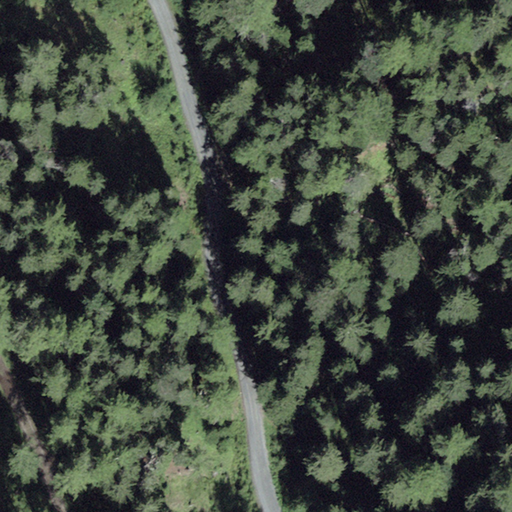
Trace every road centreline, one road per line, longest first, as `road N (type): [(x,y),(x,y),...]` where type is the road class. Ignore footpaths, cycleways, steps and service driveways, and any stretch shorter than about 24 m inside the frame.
road 1 (track): [(274,511),(264,493),(250,376),(180,51),(153,0)]
road 2 (track): [(64,511),(0,365)]
